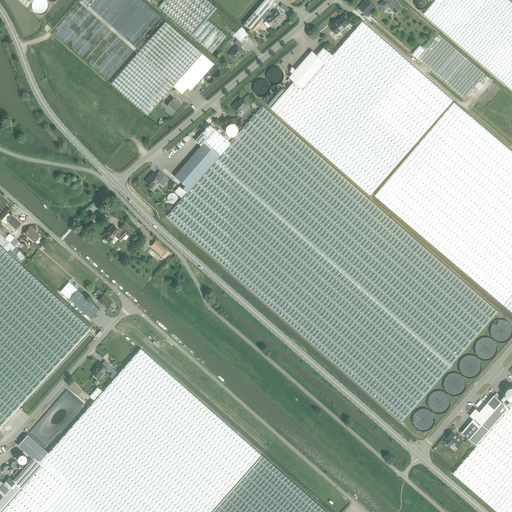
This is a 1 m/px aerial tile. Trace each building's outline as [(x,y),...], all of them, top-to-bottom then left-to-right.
[(49,7),(49,6),(49,5),(48,3),(47,2),(46,1),(45,1),(44,0),(42,0),(41,0),(40,1),(38,1),(38,2),(37,3),(36,4),(35,6),(35,7),(35,8),(36,10),(36,11),(37,12),(38,13),(40,14),(41,14),(42,14),(44,14),(45,14),(46,13),(47,12),(48,11),(49,10),(49,9),(49,7)] [(206,0),(164,0),(158,7),(212,53),(226,36),(207,20),(217,9),(206,0)] [(270,16),(272,14),(268,9),(275,1),(273,0),(264,0),(243,25),(249,30),(261,17),(263,19),(269,14),(270,16)] [(368,0),(365,0),(358,8),(368,17),(376,7),(368,0)] [(394,0),(383,0),(384,0),(384,1),(380,5),(384,10),(389,6),(391,7),(390,8),(395,13),(401,8),(394,0)] [(428,5),(428,4),(428,3),(427,2),(425,1),(424,0),(423,0),(422,0),(420,1),(419,3),(419,4),(418,5),(419,7),(419,8),(420,8),(421,9),(422,10),(423,10),(425,10),(426,9),(427,9),(428,7),(428,6),(428,5)] [(511,2),(509,0),(443,0),(440,3),(436,0),(434,0),(423,14),(511,88),(511,2)] [(277,10),(272,14),(274,16),(272,18),(275,22),(282,16),(277,10)] [(271,26),(275,22),(272,18),(274,16),(272,14),(270,16),(266,20),(266,21),(264,23),(268,27),(270,25),(271,26)] [(350,23),(344,16),(338,20),(331,25),(332,26),(330,27),(336,34),(350,23)] [(165,21),(110,84),(146,115),(172,85),(201,52),(165,21)] [(333,55),(280,116),(371,195),(399,162),(422,136),(453,100),(363,21),(333,55)] [(485,74),(436,32),(422,48),(419,45),(411,54),(463,99),(485,74)] [(228,54),(234,60),(243,50),(239,47),(242,45),(237,41),(235,43),(237,45),(228,54)] [(294,81),(271,108),(280,116),(333,55),(324,47),(317,55),(312,51),(296,69),(293,73),(289,77),(291,78),(294,81)] [(214,63),(201,52),(172,85),(182,94),(187,88),(190,90),(214,63)] [(220,73),(220,72),(220,70),(219,69),(217,67),(216,67),(215,67),(214,67),(212,67),(210,68),(209,69),(209,70),(209,71),(209,72),(209,74),(209,76),(210,76),(211,77),(212,78),(214,78),(215,78),(216,78),(218,77),(219,76),(220,75),(220,74),(220,73)] [(174,112),(181,104),(174,98),(167,105),(174,112)] [(232,107),(239,112),(241,110),(244,113),(249,106),(247,105),(247,104),(241,98),(236,104),(235,103),(232,107)] [(511,151),(454,102),(375,195),(511,311),(511,151)] [(182,198),(167,215),(402,421),(498,311),(263,106),(230,143),(231,143),(182,198)] [(201,145),(174,176),(185,186),(183,189),(179,186),(174,191),(182,198),(231,143),(230,143),(215,129),(209,124),(199,136),(195,140),(201,145)] [(149,184),(152,187),(155,183),(156,183),(159,181),(164,185),(169,179),(160,171),(157,175),(154,172),(149,178),(148,177),(145,181),(146,182),(149,185),(149,184)] [(176,197),(176,195),(175,194),(175,193),(174,192),(173,191),(171,191),(169,191),(168,191),(166,192),(165,193),(165,195),(164,196),(164,197),(164,198),(165,199),(165,200),(166,201),(168,202),(170,203),(171,203),(172,203),(173,202),(174,201),(175,200),(176,199),(176,198),(176,197)] [(16,229),(21,223),(12,215),(7,221),(16,229)] [(115,235),(121,240),(126,234),(129,236),(134,231),(125,223),(120,228),(123,231),(120,234),(118,232),(119,231),(112,226),(103,237),(104,238),(104,239),(103,240),(104,241),(105,242),(106,242),(107,242),(108,241),(109,242),(115,235)] [(35,242),(40,236),(29,227),(25,233),(35,242)] [(0,244),(4,248),(12,239),(14,237),(10,233),(8,236),(0,228),(0,244)] [(12,239),(4,248),(20,263),(26,257),(17,248),(19,246),(21,244),(14,237),(12,239)] [(151,246),(160,254),(165,249),(155,241),(151,246)] [(0,427),(4,423),(90,327),(20,263),(4,248),(0,244),(0,427)] [(68,282),(60,291),(69,299),(90,318),(98,309),(77,290),(78,290),(68,282)] [(107,308),(112,303),(113,302),(104,294),(98,300),(107,308)] [(49,452),(42,460),(101,511),(209,511),(258,456),(260,454),(140,348),(102,391),(94,400),(93,401),(70,428),(68,430),(49,452)] [(109,370),(112,367),(105,361),(102,364),(101,363),(96,369),(95,368),(91,372),(99,378),(107,369),(109,370)] [(112,367),(109,370),(115,375),(118,372),(112,367)] [(89,396),(94,400),(102,391),(97,387),(89,396)] [(473,418),(462,432),(477,445),(511,404),(511,402),(504,395),(500,400),(494,395),(479,412),(476,408),(470,415),(473,418)] [(511,511),(511,404),(477,445),(453,473),(499,511),(511,511)] [(458,447),(463,441),(452,432),(447,438),(448,439),(445,442),(450,446),(453,443),(458,447)] [(0,511),(40,466),(38,464),(42,460),(49,452),(27,434),(19,443),(20,445),(24,450),(32,458),(30,461),(13,480),(9,477),(4,482),(0,479),(0,511)] [(468,438),(466,440),(474,447),(476,445),(468,438)] [(326,511),(262,455),(211,511),(326,511)] [(0,511),(101,511),(42,460),(38,464),(40,466),(0,511)]
